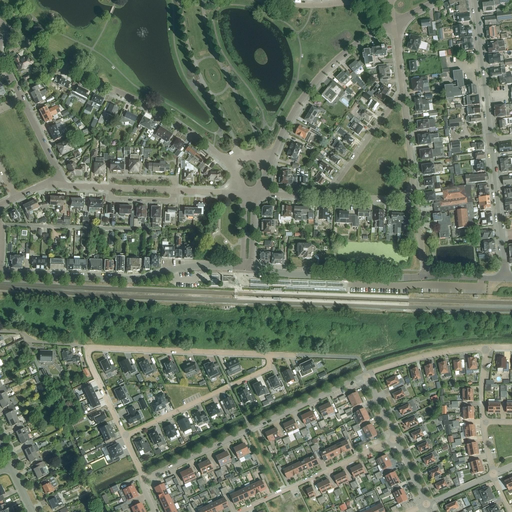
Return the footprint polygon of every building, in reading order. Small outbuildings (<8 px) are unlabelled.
[(468,1),(468,0),(453,0),(449,2),(446,4),(444,5),(446,11),(454,7),(456,7),(457,12),(460,12),(460,14),(464,13),(469,12),(468,1)] [(494,3),(483,4),(484,12),(495,11),(494,6),(500,6),(500,4),(509,3),(508,0),(493,0),(494,3)] [(511,11),(505,13),(497,13),(497,14),(498,22),(511,20),(511,11)] [(470,14),(458,15),(454,16),(454,19),(458,19),(458,23),(471,21),(470,14)] [(495,17),(485,18),(485,26),(496,24),(495,17)] [(430,23),(430,21),(421,22),(422,28),(428,27),(429,37),(433,37),(436,37),(436,31),(433,31),(432,23),(430,23)] [(472,37),(471,28),(464,29),(464,26),(455,27),(456,37),(460,36),(460,39),(472,37)] [(495,27),(486,28),(487,40),(497,39),(495,27)] [(411,36),(410,43),(427,47),(428,44),(424,43),(420,42),(421,39),(411,36)] [(488,47),(489,53),(506,52),(505,41),(488,43),(488,47)] [(410,43),(408,49),(418,52),(418,49),(421,49),(422,49),(426,50),(427,47),(410,43)] [(370,50),(363,51),(364,58),(364,59),(365,59),(366,65),(366,66),(368,69),(371,69),(372,69),(374,68),(374,64),(373,58),(387,56),(387,53),(388,53),(388,50),(387,48),(386,48),(386,47),(372,49),(373,51),(372,51),(370,51),(370,50)] [(489,56),(490,65),(501,64),(500,55),(489,56)] [(31,66),(31,65),(32,64),(33,63),(33,62),(32,60),(30,60),(29,61),(27,58),(20,61),(18,57),(14,59),(20,72),(31,66)] [(417,62),(410,63),(411,72),(417,71),(417,67),(419,67),(419,63),(428,62),(427,57),(418,58),(418,62),(417,62)] [(361,61),(358,63),(356,61),(352,64),(349,65),(350,66),(349,67),(354,73),(362,68),(361,67),(364,65),(361,61)] [(384,74),(390,73),(390,70),(388,70),(388,67),(386,67),(386,65),(378,65),(379,71),(380,71),(381,74),(384,74)] [(499,77),(500,79),(511,77),(511,76),(511,73),(506,74),(505,67),(501,68),(501,69),(490,71),(491,78),(499,77)] [(342,85),(344,84),(346,86),(352,81),(349,78),(351,76),(348,72),(345,74),(343,72),(339,75),(337,77),(337,78),(336,78),(342,85)] [(464,83),(463,75),(462,72),(454,73),(455,81),(456,85),(458,85),(459,88),(472,87),(471,82),(464,83)] [(390,76),(390,73),(384,74),(381,74),(381,78),(380,78),(380,82),(388,84),(387,79),(390,79),(389,77),(390,76)] [(71,84),(62,78),(62,79),(61,78),(61,79),(57,77),(53,83),(59,86),(58,86),(62,88),(61,90),(66,92),(71,84)] [(412,80),(412,81),(412,83),(413,83),(413,86),(424,84),(428,84),(428,81),(425,81),(425,77),(421,78),(421,79),(412,80)] [(511,77),(500,79),(500,84),(506,84),(506,85),(507,85),(511,84),(511,87),(511,88),(511,93),(511,98),(511,77)] [(375,88),(386,95),(390,90),(383,86),(382,88),(377,84),(375,88)] [(413,88),(413,89),(413,91),(414,91),(414,92),(422,91),(423,93),(426,92),(426,87),(429,87),(428,84),(424,84),(413,86),(413,88)] [(329,88),(322,96),(332,103),(338,96),(340,98),(345,92),(336,85),(336,86),(337,86),(334,89),(335,89),(333,92),(329,88)] [(477,96),(476,86),(472,87),(459,88),(458,85),(456,85),(453,86),(453,85),(445,86),(445,90),(446,100),(455,99),(454,98),(467,96),(467,97),(477,96)] [(40,96),(41,95),(44,94),(48,92),(46,89),(40,93),(39,90),(40,90),(38,86),(34,88),(36,92),(31,94),(33,99),(40,96)] [(74,88),(71,94),(74,95),(74,96),(86,102),(88,97),(88,96),(87,95),(88,92),(87,91),(84,89),(84,90),(78,87),(77,89),(74,88)] [(386,95),(375,88),(372,91),(371,92),(369,91),(367,94),(372,97),(375,93),(377,95),(376,96),(382,101),(386,95)] [(362,97),(368,101),(371,97),(366,93),(362,97)] [(104,99),(95,95),(92,102),(89,100),(84,110),(91,113),(94,107),(93,107),(95,104),(101,106),(104,99)] [(40,96),(33,99),(36,105),(43,102),(40,96)] [(473,106),(480,105),(479,96),(477,96),(467,97),(467,98),(463,98),(464,107),(473,106)] [(368,106),(371,108),(370,108),(375,112),(379,105),(375,102),(372,100),(370,102),(371,103),(368,106)] [(430,111),(429,104),(416,106),(416,112),(419,112),(420,114),(423,114),(423,112),(430,111)] [(118,108),(111,105),(108,110),(105,108),(102,115),(102,114),(98,123),(102,125),(105,119),(112,122),(118,108)] [(359,114),(362,116),(361,116),(369,121),(373,116),(366,111),(367,109),(362,105),(360,107),(359,109),(362,111),(359,114)] [(509,110),(509,108),(508,105),(494,107),(495,114),(500,113),(500,111),(509,110)] [(471,123),(481,122),(482,122),(481,116),(475,117),(475,115),(475,114),(481,114),(480,106),(467,107),(468,115),(466,118),(466,121),(469,123),(471,123)] [(42,117),(54,112),(52,108),(48,110),(46,107),(39,111),(42,117)] [(309,114),(315,118),(317,115),(319,115),(321,112),(325,114),(327,111),(319,107),(317,110),(313,107),(312,108),(310,110),(311,110),(309,114)] [(59,109),(54,112),(42,117),(45,123),(53,120),(51,117),(61,112),(59,109)] [(500,113),(495,114),(496,118),(507,117),(510,116),(509,112),(509,110),(500,111),(500,113)] [(118,124),(130,122),(129,124),(133,126),(134,123),(137,117),(127,113),(127,112),(124,111),(118,124)] [(315,118),(309,114),(307,118),(306,117),(305,119),(305,120),(305,121),(309,123),(307,126),(311,128),(315,131),(317,128),(313,126),(315,122),(314,120),(315,118)] [(94,130),(98,121),(97,121),(98,120),(94,118),(93,119),(94,120),(90,128),(94,130)] [(354,125),(351,128),(354,131),(354,132),(358,135),(363,128),(359,125),(361,123),(354,118),(351,123),(354,125)] [(511,118),(502,119),(502,121),(500,121),(500,129),(506,129),(506,125),(511,124),(511,118)] [(145,129),(149,121),(146,119),(145,120),(143,119),(139,126),(138,128),(140,130),(142,127),(145,129)] [(450,128),(456,127),(464,126),(464,123),(462,123),(461,119),(449,121),(450,128)] [(60,127),(61,126),(60,124),(62,123),(60,120),(55,122),(56,125),(48,129),(50,132),(49,132),(51,135),(62,130),(60,127)] [(151,137),(154,131),(152,130),(154,126),(152,124),(153,123),(149,121),(145,129),(148,131),(146,133),(149,135),(148,137),(150,138),(151,137)] [(315,131),(311,128),(309,131),(300,126),(296,134),(304,139),(304,140),(308,142),(312,137),(313,138),(314,135),(318,137),(319,136),(320,133),(315,131)] [(342,128),(339,126),(336,131),(338,132),(337,132),(345,138),(344,140),(345,141),(344,141),(347,143),(351,146),(355,141),(351,138),(351,137),(341,129),(342,128)] [(161,140),(166,130),(162,128),(162,129),(160,127),(157,133),(154,131),(151,137),(155,139),(156,138),(157,138),(161,140)] [(62,130),(51,135),(51,136),(52,139),(53,139),(54,141),(62,138),(63,140),(70,137),(68,132),(64,134),(62,130)] [(169,132),(166,130),(161,140),(164,142),(165,143),(164,145),(168,147),(171,142),(169,141),(172,135),(169,133),(169,132)] [(439,139),(439,138),(425,140),(419,141),(420,145),(431,144),(431,143),(434,143),(435,146),(443,145),(442,138),(439,139)] [(347,150),(344,148),(344,147),(341,145),(342,143),(337,139),(335,142),(336,142),(332,147),(336,150),(336,151),(338,152),(343,155),(347,150)] [(59,151),(71,145),(68,140),(65,141),(66,142),(57,146),(59,151)] [(184,144),(182,143),(183,143),(182,142),(181,141),(180,142),(177,140),(174,144),(174,143),(172,146),(170,149),(173,151),(175,148),(177,150),(174,155),(177,158),(178,156),(181,153),(179,151),(184,144)] [(461,148),(460,142),(451,143),(452,149),(452,154),(456,154),(456,149),(461,148)] [(290,150),(300,154),(301,151),(302,151),(304,145),(298,143),(297,145),(293,144),(292,145),(290,148),(291,149),(290,150)] [(485,150),(484,143),(472,144),(472,148),(476,148),(476,151),(485,150)] [(500,154),(511,152),(511,147),(511,143),(499,145),(500,154)] [(71,145),(59,151),(61,155),(70,151),(70,152),(73,150),(71,145)] [(443,149),(443,145),(435,146),(435,150),(432,151),(432,150),(421,151),(421,156),(441,153),(441,150),(443,149)] [(191,160),(197,153),(189,146),(185,151),(188,154),(190,156),(186,161),(189,163),(191,160)] [(78,150),(73,152),(75,158),(77,158),(81,156),(78,150)] [(300,154),(290,150),(290,152),(289,151),(288,155),(288,157),(292,158),(291,160),(297,163),(299,157),(298,157),(300,154)] [(104,175),(104,164),(103,164),(104,161),(107,161),(107,156),(108,154),(104,153),(103,159),(100,158),(99,175),(104,175)] [(197,153),(191,160),(194,162),(195,159),(201,164),(205,159),(197,153)] [(328,158),(331,160),(337,165),(341,160),(337,158),(337,157),(331,153),(328,158)] [(107,156),(107,161),(107,163),(110,163),(110,170),(113,170),(112,171),(117,171),(117,162),(114,162),(114,156),(107,156)] [(501,166),(511,165),(511,158),(511,159),(500,160),(501,166)] [(70,173),(72,174),(77,167),(75,163),(76,162),(74,159),(68,162),(69,165),(67,166),(70,173)] [(478,160),(477,160),(470,161),(471,166),(476,166),(477,173),(485,172),(484,162),(478,163),(478,160)] [(159,161),(159,165),(159,172),(165,172),(165,171),(169,171),(169,166),(165,166),(166,161),(159,161)] [(186,161),(181,161),(181,164),(181,169),(181,166),(184,166),(184,169),(184,180),(192,181),(193,172),(191,172),(191,171),(190,171),(190,164),(188,164),(188,163),(186,161)] [(323,162),(320,165),(324,168),(323,170),(330,175),(334,170),(323,162)] [(81,168),(77,167),(72,174),(74,176),(82,176),(82,172),(85,172),(85,166),(81,166),(81,168)] [(206,178),(206,179),(208,179),(208,180),(214,181),(219,181),(220,181),(221,180),(221,178),(220,177),(219,177),(220,172),(215,171),(215,172),(209,172),(210,170),(207,167),(206,168),(206,169),(205,170),(204,171),(204,172),(203,173),(203,174),(203,175),(206,175),(206,176),(206,177),(206,178)] [(290,178),(290,177),(291,172),(288,172),(288,170),(286,170),(286,169),(283,169),(282,169),(281,174),(280,174),(280,177),(290,178)] [(299,169),(298,169),(297,176),(300,176),(300,179),(301,179),(300,186),(307,186),(307,181),(308,180),(308,178),(308,175),(304,175),(304,172),(302,172),(302,169),(299,169)] [(325,176),(320,172),(316,177),(318,179),(316,182),(320,186),(325,179),(324,178),(325,176)] [(488,181),(488,179),(487,174),(474,176),(474,175),(466,176),(467,184),(466,184),(466,186),(471,185),(474,185),(475,185),(475,183),(488,181)] [(511,184),(511,176),(503,178),(504,186),(511,184)] [(290,178),(280,177),(280,180),(279,181),(279,183),(280,183),(280,184),(285,184),(285,185),(287,185),(288,185),(292,185),(292,181),(293,181),(293,177),(290,177),(290,178)] [(432,177),(432,179),(424,180),(425,183),(424,184),(424,186),(425,186),(425,187),(434,186),(435,190),(440,189),(440,183),(437,183),(437,177),(432,177)] [(443,196),(435,196),(435,193),(425,194),(426,202),(436,201),(437,200),(437,203),(434,204),(435,213),(455,211),(467,210),(466,204),(472,203),(473,203),(471,189),(471,185),(466,186),(443,188),(443,196)] [(57,206),(57,198),(50,197),(50,203),(44,204),(45,207),(45,210),(46,211),(48,211),(48,209),(47,206),(50,206),(57,206)] [(64,198),(57,198),(57,206),(61,206),(61,213),(64,214),(64,213),(65,205),(63,205),(64,198)] [(35,200),(29,203),(30,205),(33,211),(39,208),(41,208),(42,210),(45,210),(45,207),(44,204),(37,205),(35,200)] [(480,204),(480,206),(478,206),(479,209),(480,209),(480,211),(486,210),(485,209),(491,208),(490,202),(480,204)] [(30,205),(29,203),(23,206),(26,213),(25,213),(28,220),(29,220),(29,221),(32,219),(31,218),(32,218),(29,213),(33,211),(30,205)] [(457,229),(469,228),(475,227),(472,203),(466,204),(467,210),(455,211),(457,229)] [(196,209),(194,209),(193,218),(198,218),(198,215),(201,215),(201,217),(204,217),(204,204),(205,204),(197,204),(196,209)] [(112,218),(112,219),(112,227),(115,227),(116,219),(116,215),(113,214),(113,206),(107,206),(107,211),(106,211),(106,213),(107,213),(107,214),(109,214),(109,218),(112,218)] [(125,216),(125,215),(131,215),(131,207),(119,206),(119,215),(120,215),(120,216),(121,217),(122,217),(123,217),(124,216),(125,216)] [(263,216),(272,217),(273,206),(269,206),(269,207),(265,207),(263,209),(263,213),(262,213),(262,215),(263,216)] [(282,215),(279,215),(279,220),(280,224),(282,224),(282,220),(291,221),(291,207),(286,207),(286,206),(285,206),(284,207),(283,207),(283,211),(282,211),(282,215)] [(314,221),(314,213),(314,212),(309,212),(309,208),(306,208),(306,207),(302,207),(302,215),(302,220),(314,221)] [(175,218),(175,208),(168,208),(167,213),(165,213),(165,224),(170,224),(171,218),(175,218)] [(188,217),(193,218),(194,209),(184,209),(184,212),(179,212),(179,219),(184,219),(184,216),(188,216),(188,217)] [(318,226),(318,224),(322,224),(322,220),(328,220),(328,222),(329,224),(332,224),(332,214),(328,214),(328,210),(320,209),(319,217),(316,217),(316,220),(315,220),(314,226),(318,226)] [(16,210),(9,213),(13,220),(15,219),(16,222),(19,220),(18,218),(20,217),(19,217),(20,216),(19,214),(19,213),(17,214),(16,211),(16,210)] [(356,215),(355,227),(359,227),(359,219),(358,219),(359,217),(368,218),(368,222),(372,222),(372,213),(370,213),(370,211),(359,210),(358,216),(356,215)] [(336,223),(340,223),(352,224),(352,227),(355,227),(356,215),(349,215),(349,212),(340,212),(340,213),(336,213),(336,223)] [(405,214),(399,214),(398,220),(398,224),(398,234),(401,234),(401,225),(405,225),(405,226),(410,226),(410,219),(405,219),(405,220),(405,218),(406,218),(406,215),(405,215),(405,214)] [(441,223),(451,222),(450,217),(447,217),(447,218),(442,219),(442,214),(433,215),(434,222),(440,221),(441,223)] [(451,222),(441,223),(441,226),(439,226),(440,233),(439,233),(440,239),(450,237),(449,232),(448,226),(451,226),(451,222)] [(480,238),(480,241),(481,241),(482,241),(489,240),(489,238),(494,238),(494,236),(494,233),(494,231),(489,231),(488,230),(484,231),(482,231),(483,238),(480,238)] [(184,259),(192,259),(193,249),(193,246),(189,245),(189,244),(184,244),(184,248),(184,259)] [(312,259),(312,253),(314,253),(314,250),(313,250),(313,245),(298,244),(298,252),(298,258),(305,258),(305,259),(306,259),(307,260),(310,260),(311,259),(312,259)] [(155,257),(155,253),(151,253),(151,267),(158,267),(159,257),(155,257)] [(96,256),(94,256),(94,260),(90,260),(90,261),(89,261),(89,271),(101,272),(102,261),(101,261),(102,260),(99,260),(99,255),(96,255),(96,256)] [(124,257),(115,257),(115,262),(116,262),(116,272),(124,272),(124,257)] [(132,273),(132,271),(139,271),(139,269),(141,270),(141,268),(141,261),(139,261),(139,257),(134,257),(134,258),(131,257),(131,260),(127,260),(126,272),(132,273)] [(41,269),(41,259),(32,259),(32,260),(31,260),(31,262),(32,262),(32,266),(34,266),(34,269),(41,269)] [(59,260),(50,260),(50,270),(55,270),(63,270),(64,260),(59,260)] [(81,261),(73,261),(73,271),(81,271),(81,261)] [(113,262),(105,261),(104,272),(109,272),(109,271),(112,271),(113,267),(114,267),(114,265),(113,265),(113,262)] [(240,287),(235,284),(235,278),(231,277),(223,277),(222,276),(222,277),(222,282),(230,282),(240,288),(240,287)] [(80,357),(77,358),(77,357),(73,357),(72,353),(69,353),(69,350),(63,351),(63,353),(62,353),(63,361),(67,361),(68,363),(73,362),(74,363),(77,362),(77,363),(79,362),(81,361),(80,357)] [(40,351),(40,361),(52,362),(52,352),(40,351)] [(498,362),(497,362),(496,362),(496,364),(497,365),(498,365),(498,369),(503,369),(503,372),(509,372),(509,365),(506,365),(506,358),(498,358),(498,362)] [(103,362),(100,363),(106,375),(111,372),(112,373),(116,371),(113,365),(109,367),(106,359),(102,361),(103,362)] [(470,368),(466,368),(466,375),(473,374),(473,371),(477,370),(477,368),(478,368),(477,364),(476,364),(476,359),(473,359),(469,359),(470,368)] [(127,360),(120,363),(125,374),(129,372),(130,375),(137,372),(134,366),(130,367),(127,360)] [(142,363),(140,364),(145,374),(149,372),(150,374),(157,371),(153,365),(150,367),(147,361),(146,361),(145,360),(142,362),(142,363)] [(229,370),(226,371),(229,377),(234,374),(232,371),(240,367),(237,360),(227,365),(229,370)] [(301,370),(299,372),(301,377),(307,375),(306,372),(314,367),(311,360),(299,366),(301,370)] [(457,362),(454,362),(455,372),(459,371),(460,375),(465,374),(465,368),(462,368),(461,360),(457,360),(457,362)] [(166,375),(173,372),(174,375),(179,372),(176,366),(173,367),(170,361),(164,364),(167,370),(165,371),(166,375)] [(189,364),(186,365),(183,367),(186,374),(195,370),(197,372),(200,371),(197,366),(195,367),(192,362),(189,364)] [(442,364),(439,364),(441,375),(445,375),(446,378),(452,377),(451,370),(448,371),(446,362),(442,363),(442,364)] [(214,368),(213,366),(212,363),(208,365),(208,364),(204,366),(210,378),(215,375),(216,377),(221,375),(218,368),(215,369),(215,368),(214,368)] [(428,367),(425,367),(428,378),(432,377),(433,382),(438,380),(437,373),(434,373),(432,365),(428,366),(428,367)] [(414,370),(411,371),(414,381),(418,380),(419,382),(424,381),(423,375),(420,376),(418,368),(414,369),(414,370)] [(290,369),(282,373),(287,383),(294,380),(296,383),(299,381),(296,376),(293,377),(290,369)] [(275,376),(269,379),(274,390),(280,388),(284,387),(281,381),(278,382),(275,376)] [(392,379),(387,381),(388,384),(387,384),(389,388),(397,384),(398,387),(404,384),(402,379),(399,380),(397,377),(395,377),(391,378),(392,379)] [(259,383),(253,386),(258,397),(265,394),(265,395),(269,394),(266,387),(262,389),(259,383)] [(91,386),(84,389),(86,394),(93,391),(91,386)] [(400,392),(392,395),(394,399),(395,398),(396,401),(405,397),(404,393),(407,392),(404,386),(399,389),(400,392)] [(0,402),(8,399),(5,393),(8,392),(6,388),(0,390),(0,391),(1,395),(0,395),(0,402)] [(118,388),(114,390),(115,391),(114,391),(119,402),(122,400),(124,405),(130,403),(129,400),(127,400),(121,388),(118,389),(118,388)] [(242,391),(239,392),(244,404),(251,401),(251,402),(255,400),(251,391),(248,393),(246,390),(243,392),(242,391)] [(93,391),(86,394),(88,399),(95,396),(93,391)] [(351,402),(360,398),(357,393),(349,397),(351,402)] [(153,411),(154,411),(155,413),(164,408),(165,406),(164,405),(167,403),(163,394),(156,397),(158,402),(151,405),(152,407),(151,408),(153,411)] [(271,395),(265,398),(268,403),(273,401),(271,395)] [(439,401),(437,395),(431,398),(433,404),(439,401)] [(226,406),(222,407),(226,416),(230,414),(228,411),(235,408),(233,404),(234,404),(233,401),(232,401),(230,398),(223,401),(226,406)] [(360,398),(351,402),(354,408),(362,404),(360,398)] [(8,399),(0,402),(0,403),(3,409),(7,407),(9,410),(15,407),(12,401),(10,402),(8,399)] [(66,403),(69,409),(75,406),(72,400),(66,403)] [(98,400),(91,404),(93,408),(100,405),(98,400)] [(139,402),(142,410),(147,408),(144,400),(139,402)] [(406,406),(399,410),(401,413),(402,413),(403,416),(412,411),(410,407),(413,406),(411,401),(405,403),(406,406)] [(325,406),(329,414),(334,412),(330,403),(325,406)] [(209,412),(211,417),(216,414),(218,417),(223,414),(221,409),(218,410),(215,405),(207,408),(209,412)] [(323,417),(329,414),(325,406),(319,409),(323,417)] [(6,415),(8,421),(17,417),(14,411),(16,410),(15,407),(9,410),(10,413),(6,415)] [(130,415),(126,417),(130,424),(134,423),(137,422),(137,421),(141,419),(137,412),(136,412),(133,407),(127,410),(129,414),(129,413),(130,415)] [(355,416),(353,417),(355,420),(367,414),(365,409),(354,414),(355,416)] [(93,418),(97,424),(104,421),(103,420),(106,419),(103,412),(97,416),(95,413),(89,416),(90,419),(93,418)] [(199,412),(198,413),(198,412),(195,413),(196,414),(193,415),(197,425),(203,422),(204,424),(209,422),(205,413),(202,414),(202,415),(201,416),(199,412)] [(307,414),(311,423),(316,420),(312,412),(307,414)] [(413,419),(405,422),(407,426),(408,426),(409,428),(414,426),(414,427),(418,425),(417,424),(419,423),(417,420),(419,419),(417,413),(412,416),(413,419)] [(305,425),(311,423),(307,414),(301,417),(305,425)] [(367,414),(355,420),(357,425),(358,425),(370,420),(367,414)] [(444,426),(453,425),(453,422),(449,422),(448,415),(442,416),(444,426)] [(18,429),(23,426),(22,422),(20,423),(17,417),(8,421),(11,427),(16,425),(18,429)] [(196,431),(193,425),(190,427),(186,418),(178,422),(183,433),(191,429),(192,432),(196,431)] [(289,423),(293,431),(298,429),(294,420),(289,423)] [(288,434),(293,431),(289,423),(284,425),(288,434)] [(99,431),(100,430),(103,436),(112,431),(109,425),(106,427),(105,425),(98,428),(99,431)] [(177,438),(181,436),(178,430),(175,432),(173,428),(171,425),(170,426),(169,426),(167,427),(166,428),(164,429),(166,432),(165,433),(166,435),(167,435),(169,439),(171,438),(172,438),(174,437),(174,436),(176,435),(177,438)] [(366,434),(375,430),(372,425),(364,429),(366,434)] [(19,439),(28,435),(31,434),(28,427),(25,429),(23,426),(18,429),(19,431),(16,433),(19,439)] [(419,431),(411,435),(413,438),(414,438),(415,440),(424,436),(422,433),(425,431),(423,426),(418,429),(419,431)] [(276,442),(282,439),(277,429),(271,431),(275,440),(276,442)] [(375,430),(366,434),(369,439),(377,435),(375,430)] [(106,441),(104,442),(106,444),(112,441),(111,439),(115,437),(112,431),(103,436),(106,441)] [(270,442),(275,440),(271,431),(266,434),(270,442)] [(156,432),(150,436),(154,445),(157,444),(159,447),(166,444),(162,435),(159,437),(156,432)] [(26,447),(34,443),(32,440),(30,441),(28,435),(19,439),(22,445),(24,444),(26,447)] [(137,442),(135,442),(139,452),(143,450),(144,454),(152,451),(149,445),(146,447),(142,439),(140,440),(140,439),(136,440),(137,442)] [(420,451),(421,453),(430,449),(428,445),(431,444),(429,439),(424,441),(425,444),(417,448),(419,451),(420,451)] [(342,443),(345,452),(351,449),(347,441),(342,443)] [(27,457),(36,453),(39,451),(37,445),(35,446),(34,443),(26,447),(27,450),(24,451),(27,457)] [(336,446),(340,454),(345,452),(342,443),(336,446)] [(106,450),(103,452),(105,457),(108,455),(109,455),(121,449),(120,449),(121,448),(120,445),(119,445),(118,444),(111,448),(110,445),(104,448),(106,450)] [(244,444),(239,446),(244,457),(249,455),(244,444)] [(244,457),(239,446),(233,449),(238,460),(244,457)] [(331,448),(335,457),(340,454),(336,446),(331,448)] [(326,450),(330,459),(335,457),(331,448),(326,450)] [(108,456),(105,457),(107,461),(109,464),(117,461),(116,458),(123,455),(122,453),(123,453),(122,450),(121,450),(121,449),(109,455),(108,455),(108,456)] [(330,459),(326,450),(326,449),(320,452),(325,462),(330,459)] [(426,463),(427,466),(432,464),(435,463),(435,462),(436,462),(434,458),(437,457),(435,451),(429,454),(431,457),(423,460),(425,464),(426,463)] [(226,452),(221,455),(226,465),(231,463),(226,452)] [(39,459),(36,453),(27,457),(30,463),(35,461),(36,464),(42,461),(41,458),(39,459)] [(226,465),(221,455),(216,457),(221,468),(226,465)] [(315,456),(310,458),(314,467),(319,464),(315,456)] [(381,465),(389,461),(387,456),(378,460),(381,465)] [(314,467),(310,458),(304,461),(308,469),(314,467)] [(203,463),(207,472),(208,474),(214,471),(209,461),(203,463)] [(304,461),(299,463),(303,472),(308,469),(304,461)] [(389,461),(381,465),(383,470),(392,466),(389,461)] [(482,466),(481,461),(471,463),(468,464),(470,469),(473,469),(482,466)] [(43,462),(35,466),(37,468),(33,470),(38,480),(46,476),(43,468),(45,467),(43,462)] [(207,472),(203,463),(198,466),(202,475),(207,472)] [(303,472),(299,463),(294,466),(298,474),(303,472)] [(432,476),(433,478),(434,478),(438,476),(442,474),(440,471),(443,469),(441,464),(435,467),(437,469),(429,473),(431,476),(432,476)] [(356,467),(360,476),(365,473),(361,465),(356,467)] [(294,466),(289,468),(293,476),(298,474),(294,466)] [(473,469),(474,471),(471,472),(472,475),(484,472),(482,466),(473,469)] [(355,478),(360,476),(356,467),(351,470),(355,478)] [(89,468),(84,471),(86,476),(92,473),(92,472),(90,468),(89,468)] [(288,479),(293,476),(289,468),(286,470),(285,468),(282,469),(283,471),(284,471),(288,479)] [(191,469),(186,471),(190,481),(195,478),(191,469)] [(191,482),(190,481),(186,471),(180,474),(185,485),(191,482)] [(340,475),(344,483),(349,481),(345,472),(340,475)] [(389,482),(397,478),(395,473),(386,477),(389,482)] [(338,486),(344,483),(340,475),(334,477),(338,486)] [(41,482),(43,486),(42,487),(46,495),(54,492),(54,491),(55,491),(54,489),(56,488),(56,487),(57,486),(53,477),(48,480),(47,479),(41,482)] [(443,482),(435,486),(437,489),(438,489),(439,491),(444,489),(444,490),(447,488),(447,487),(448,487),(446,483),(449,482),(447,477),(441,479),(443,482)] [(397,478),(389,482),(391,487),(400,483),(397,478)] [(323,483),(327,491),(333,489),(329,480),(323,483)] [(250,484),(251,486),(255,494),(260,492),(256,484),(255,481),(250,484)] [(261,481),(256,484),(260,492),(265,490),(261,481)] [(322,494),(327,491),(323,483),(318,485),(322,494)] [(157,494),(165,490),(163,484),(155,488),(157,494)] [(117,485),(112,488),(114,493),(120,491),(117,485)] [(124,496),(135,491),(133,486),(122,491),(124,496)] [(251,486),(246,489),(250,497),(255,494),(251,486)] [(307,490),(310,499),(316,496),(312,488),(307,490)] [(481,498),(483,497),(491,494),(490,492),(491,491),(490,488),(482,491),(481,488),(476,490),(477,493),(476,494),(477,496),(480,495),(481,498)] [(240,491),(244,499),(250,497),(246,489),(240,491)] [(165,490),(157,494),(160,499),(168,495),(165,490)] [(397,499),(405,495),(403,490),(394,494),(397,499)] [(135,491),(124,496),(127,502),(138,497),(135,491)] [(240,491),(235,493),(239,502),(244,499),(240,491)] [(239,502),(235,493),(230,496),(234,504),(239,502)] [(45,499),(48,503),(49,502),(51,506),(50,506),(53,510),(53,509),(59,507),(59,508),(64,506),(61,500),(60,500),(57,494),(45,499)] [(492,496),(491,494),(483,497),(484,500),(480,502),(481,505),(481,504),(483,507),(488,505),(487,502),(495,499),(493,495),(492,496)] [(168,495),(160,499),(162,504),(170,500),(168,495)] [(405,495),(397,499),(399,504),(408,500),(405,495)] [(170,500),(162,504),(164,509),(174,504),(172,499),(170,500)] [(219,501),(223,509),(228,507),(224,499),(219,501)] [(219,501),(214,503),(218,511),(223,509),(219,501)] [(450,511),(456,509),(457,511),(463,510),(462,507),(461,507),(458,501),(446,507),(447,509),(446,510),(447,511),(450,511)] [(378,511),(385,511),(382,505),(381,502),(375,505),(376,507),(378,511)] [(133,511),(136,511),(143,509),(141,503),(132,508),(133,511)] [(217,511),(218,511),(214,503),(209,506),(211,511),(217,511)]
